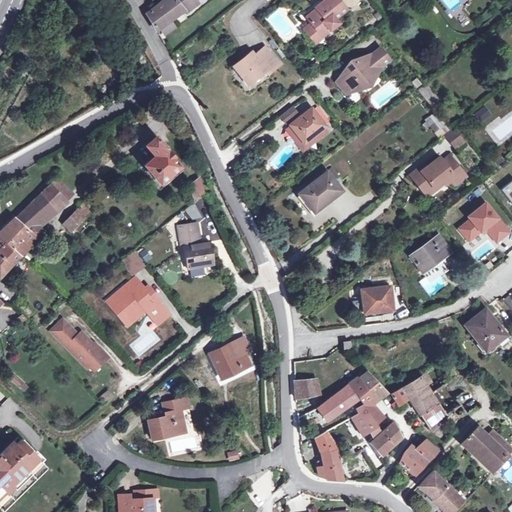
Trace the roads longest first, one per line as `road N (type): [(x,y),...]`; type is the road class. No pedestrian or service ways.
road 1 (tertiary): [(169,87),(190,101),(270,274),(285,345)]
road 2 (residential): [(285,345),(423,320),(480,296),(511,267)]
road 3 (residential): [(97,440),(131,459),(196,473),(290,455)]
road 4 (tertiary): [(0,172),(129,99),(169,87)]
